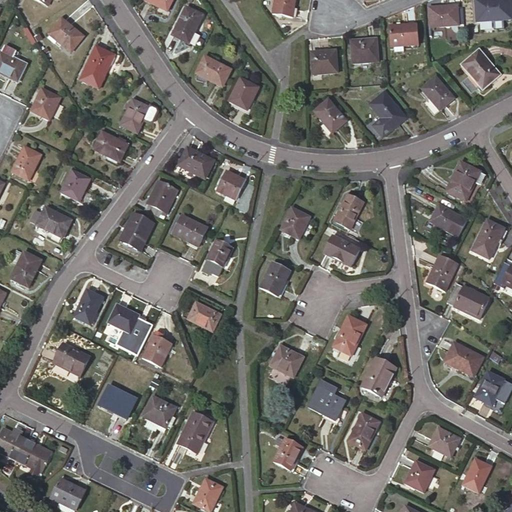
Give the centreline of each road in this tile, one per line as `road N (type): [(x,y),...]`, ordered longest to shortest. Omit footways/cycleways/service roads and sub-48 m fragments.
road 1 (residential): [(85,435),(176,482),(163,508),(88,469)]
road 2 (residential): [(386,161),(301,167),(241,147),(189,115)]
road 3 (residential): [(78,261),(189,115)]
road 4 (residential): [(318,474),(372,497),(422,399)]
road 5 (residential): [(7,396),(78,261)]
road 6 (residential): [(189,115),(105,0)]
road 7 (residential): [(404,279),(422,399)]
